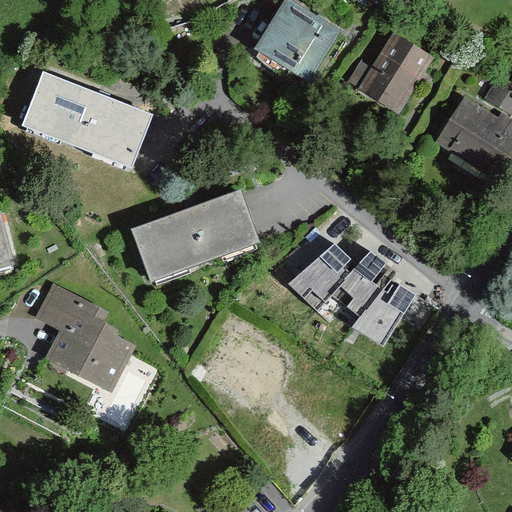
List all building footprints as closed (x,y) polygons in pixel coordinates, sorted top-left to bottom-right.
[(339,32),(287,0),(286,0),(257,48),(309,80),(339,32)] [(433,59),(396,36),(374,70),(362,63),(349,84),(398,115),(433,59)] [(155,117),(46,75),(26,127),(135,169),(155,117)] [(511,82),(503,77),(490,100),(511,113),(511,82)] [(467,111),(441,152),(500,188),(511,169),(511,132),(504,128),(501,132),(467,111)] [(265,245),(246,193),(136,232),(155,285),(265,245)] [(0,217),(0,265),(12,263),(0,217)] [(356,267),(334,246),(289,283),(317,310),(330,293),(356,267)] [(356,267),(330,293),(360,317),(389,281),(395,273),(371,253),(356,267)] [(414,294),(389,281),(360,317),(352,327),(383,346),(414,294)] [(108,314),(57,288),(40,321),(62,332),(46,362),(109,394),(133,346),(115,337),(117,333),(102,325),(108,314)] [(267,406),(295,359),(243,329),(215,375),(267,406)]
